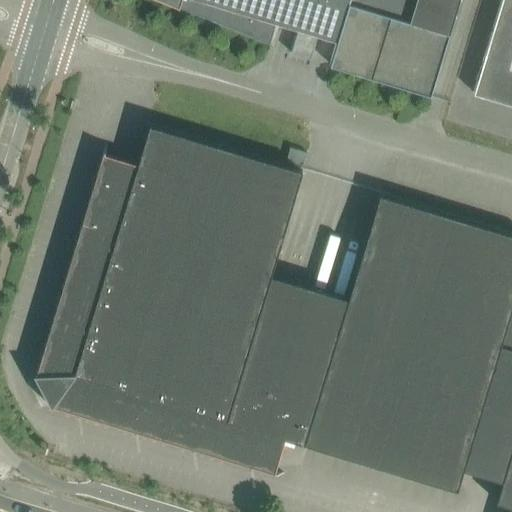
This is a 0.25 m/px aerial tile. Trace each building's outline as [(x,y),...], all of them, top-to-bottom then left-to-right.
[(163,0),(269,43),(279,12),(300,19),(290,53),(310,58),(320,24),(340,30),(329,64),(430,95),(458,0),(163,0)] [(511,0),(500,0),(473,93),(474,93),(511,104),(511,0)] [(463,468),(501,343),(511,305),(511,233),(379,193),(348,297),(271,273),(302,170),(149,123),(137,162),(104,152),(107,143),(106,142),(96,173),(93,175),(95,179),(79,231),(75,232),(77,236),(61,288),(58,290),(60,293),(44,345),(41,347),(42,351),(36,373),(33,373),(51,406),(52,404),(75,411),(77,414),(80,413),(132,428),(134,432),(137,430),(190,446),(192,449),(195,447),(247,463),(249,467),(252,465),(283,474),(284,473),(274,470),(284,437),(457,489),(463,468)] [(286,161),(302,165),(306,152),(290,147),(286,161)] [(511,511),(511,346),(501,343),(463,468),(502,480),(495,501),(511,505),(508,511),(511,511)]
